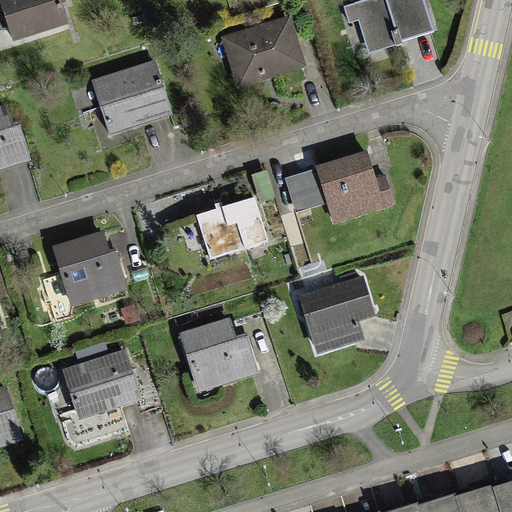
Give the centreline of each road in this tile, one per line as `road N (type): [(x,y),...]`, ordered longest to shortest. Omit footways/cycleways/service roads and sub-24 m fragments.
road 1 (residential): [(0,233),(408,110),(467,127)]
road 2 (residential): [(65,499),(358,410),(410,369)]
road 3 (residential): [(242,511),(511,432)]
road 4 (residential): [(410,369),(467,127)]
road 5 (residential): [(467,127),(498,0)]
